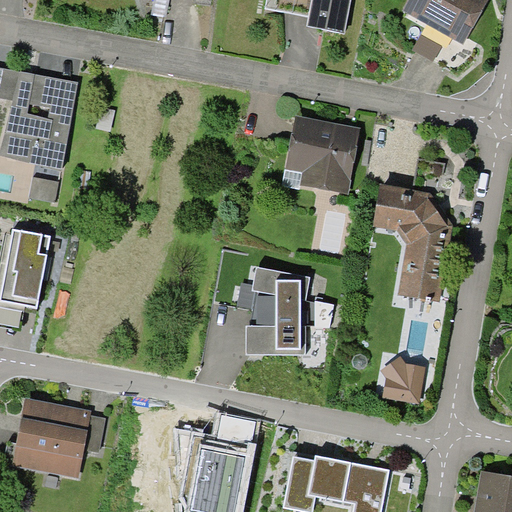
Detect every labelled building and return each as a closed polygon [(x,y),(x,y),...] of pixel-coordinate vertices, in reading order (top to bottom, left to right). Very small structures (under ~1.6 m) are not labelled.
[(345,33),(351,0),(311,0),(307,26),(345,33)] [(464,45),(488,0),(409,0),(403,12),(464,45)] [(423,33),(414,49),(433,60),(442,45),(423,33)] [(78,79),(0,64),(0,101),(7,103),(0,135),(0,157),(63,173),(78,79)] [(359,129),(296,117),(284,181),(346,193),(359,129)] [(397,294),(439,301),(451,229),(428,192),(380,185),(373,226),(397,230),(405,242),(397,294)] [(47,239),(6,232),(0,264),(0,306),(34,313),(47,239)] [(311,278),(256,266),(251,292),(274,296),(275,326),(247,327),(245,357),(301,358),(300,369),(327,365),(327,328),(332,328),(335,305),(307,301),(311,278)] [(23,399),(11,468),(80,480),(92,411),(23,399)] [(243,506),(256,442),(192,429),(179,493),(243,506)] [(380,511),(389,469),(312,455),(304,498),(340,504),(338,511),(380,511)] [(511,511),(511,475),(478,470),(471,511),(511,511)]
